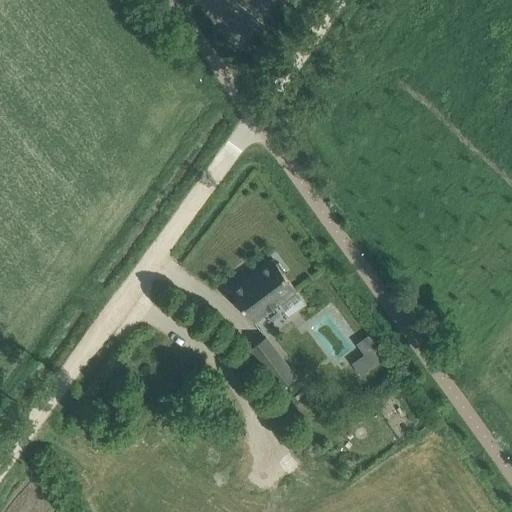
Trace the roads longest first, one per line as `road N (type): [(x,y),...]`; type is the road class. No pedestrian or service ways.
road 1 (track): [(254,117),(0,469)]
road 2 (track): [(339,0),(254,117)]
